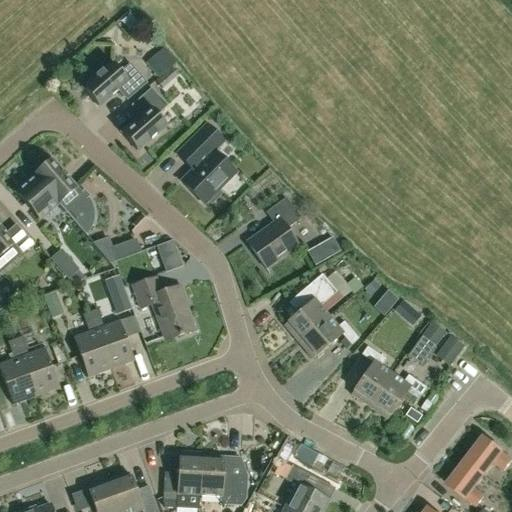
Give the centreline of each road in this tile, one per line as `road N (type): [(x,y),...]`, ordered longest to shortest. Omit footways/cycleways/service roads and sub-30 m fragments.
road 1 (residential): [(0,483),(260,391)]
road 2 (residential): [(0,448),(244,357)]
road 3 (residential): [(0,155),(45,119),(61,123),(187,232)]
road 4 (residential): [(396,484),(279,412),(260,391)]
road 5 (residential): [(396,484),(482,397),(511,413)]
road 6 (residential): [(244,357),(213,266),(187,232)]
